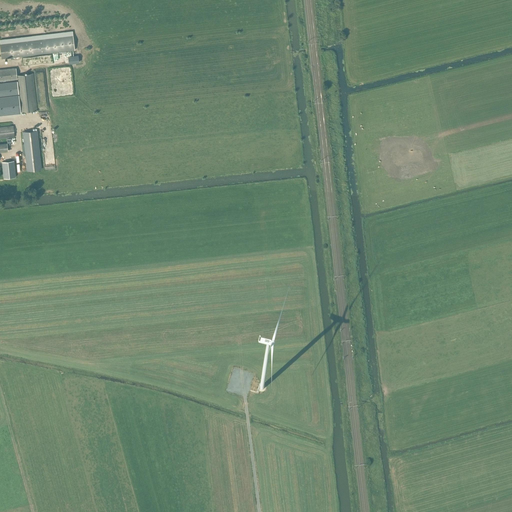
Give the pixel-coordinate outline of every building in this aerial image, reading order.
[(2,43),(4,58),(77,50),(75,31),(3,39),(3,43),(2,43)] [(0,69),(0,81),(17,80),(16,68),(0,69)] [(33,74),(18,75),(22,112),(37,110),(33,74)] [(0,83),(0,95),(18,94),(17,82),(0,83)] [(0,97),(0,115),(20,114),(18,95),(0,97)] [(14,126),(0,127),(0,138),(15,137),(14,126)] [(37,130),(23,132),(27,171),(42,169),(37,130)] [(0,157),(0,172),(0,174),(13,173),(11,156),(0,157)]
